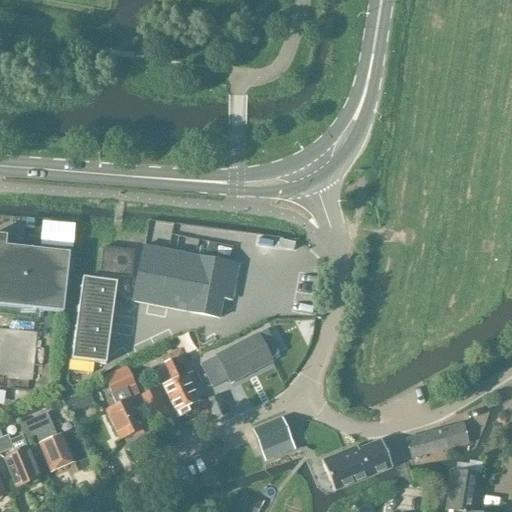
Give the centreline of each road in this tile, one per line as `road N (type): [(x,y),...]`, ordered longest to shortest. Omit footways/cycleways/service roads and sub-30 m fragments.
road 1 (unclassified): [(511,373),(432,419),(384,431),(342,429),(293,392)]
road 2 (residential): [(293,392),(319,354),(338,280),(305,172)]
road 3 (tertiary): [(234,184),(0,165)]
road 4 (secondary): [(305,172),(351,124),(379,0)]
road 5 (residential): [(81,511),(207,436)]
